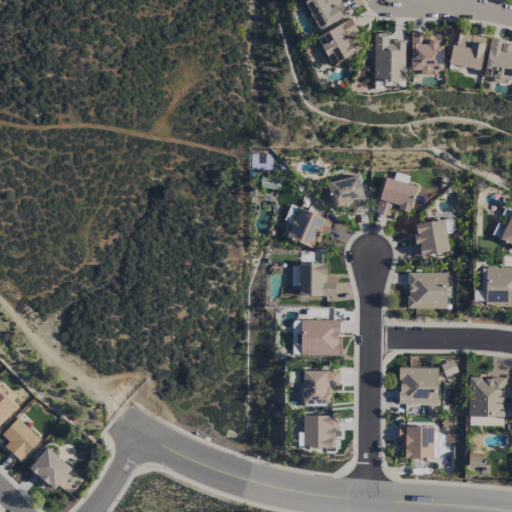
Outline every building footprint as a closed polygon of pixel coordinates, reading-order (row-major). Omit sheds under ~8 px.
[(317,31),(347,16),(339,0),(307,0),(302,3),(317,31)] [(315,38),(330,66),(360,51),(352,36),(357,33),(350,20),(315,38)] [(442,71),(442,45),(434,45),(434,37),(422,37),(422,32),(410,32),(409,73),(433,74),(433,71),(442,71)] [(484,37),(452,33),(448,66),(481,70),(484,37)] [(372,81),(405,82),(406,40),(389,40),(389,35),(373,34),(372,81)] [(482,78),(511,83),(511,46),(504,45),(505,40),(489,38),(482,78)] [(325,183),(331,209),(349,205),(352,215),(366,211),(358,176),(325,183)] [(407,213),(415,187),(384,178),(374,213),(387,217),(390,209),(407,213)] [(313,249),(319,233),(325,235),(330,221),(297,208),(285,238),(313,249)] [(511,212),(510,212),(499,242),(511,246),(511,212)] [(415,258),(448,253),(443,220),(410,225),(415,258)] [(326,264),(298,264),(297,296),(334,297),(334,282),(325,282),(326,264)] [(511,304),(511,268),(484,268),(484,304),(511,304)] [(406,309),(445,309),(445,274),(406,273),(406,309)] [(299,356),(338,356),(339,321),(299,320),(299,356)] [(445,379),(457,374),(452,360),(440,365),(445,379)] [(437,368),(397,369),(398,405),(437,405),(437,368)] [(329,405),(330,387),(338,387),(338,372),(301,371),(301,405),(329,405)] [(503,379),(468,378),(467,417),(503,417),(503,379)] [(0,424),(15,409),(0,394),(0,424)] [(302,449),(335,449),(336,417),(302,416),(302,449)] [(0,436),(8,442),(3,447),(19,462),(39,440),(16,418),(0,436)] [(501,426),(502,419),(468,418),(467,425),(501,426)] [(399,459),(434,460),(434,428),(400,427),(399,459)] [(52,492),(71,470),(46,448),(27,470),(52,492)] [(483,455),(468,454),(467,465),(483,465),(483,455)]
